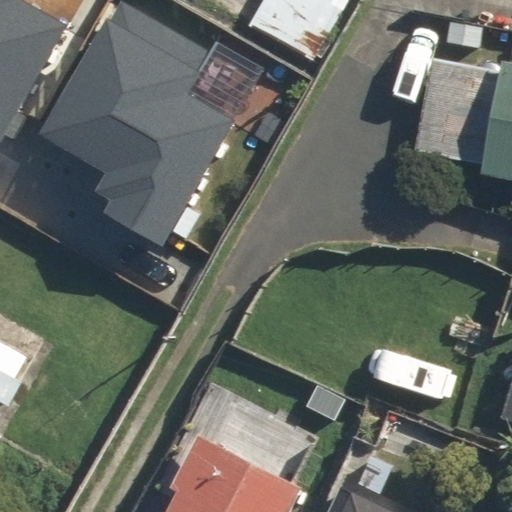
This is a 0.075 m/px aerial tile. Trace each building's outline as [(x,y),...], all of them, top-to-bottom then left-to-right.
[(0,0),(0,146),(11,152),(74,28),(31,6),(34,0),(0,0)] [(350,0),(270,0),(255,27),(315,62),(350,0)] [(110,218),(171,249),(234,125),(191,103),(212,62),(129,20),(66,144),(131,177),(110,218)] [(479,171),(478,184),(511,188),(511,74),(430,63),(416,162),(479,171)] [(0,409),(9,415),(24,390),(13,383),(26,361),(0,346),(0,409)] [(511,358),(484,351),(476,379),(511,389),(503,422),(511,424),(511,358)] [(237,461),(203,443),(166,511),(293,511),(302,496),(289,489),(317,437),(264,409),(237,461)] [(377,511),(341,493),(331,511),(377,511)]
